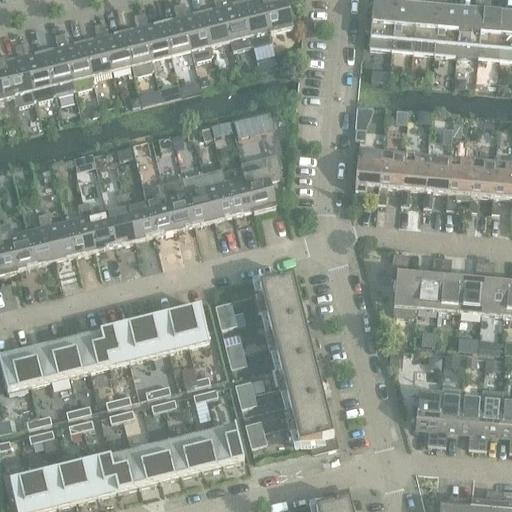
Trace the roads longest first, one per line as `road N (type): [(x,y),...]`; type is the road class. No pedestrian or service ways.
road 1 (residential): [(330,241),(9,324)]
road 2 (residential): [(330,241),(324,212),(340,0)]
road 3 (residential): [(388,468),(330,241)]
road 4 (residential): [(210,511),(388,468)]
road 5 (residential): [(511,254),(330,241)]
road 6 (residential): [(388,468),(511,474)]
